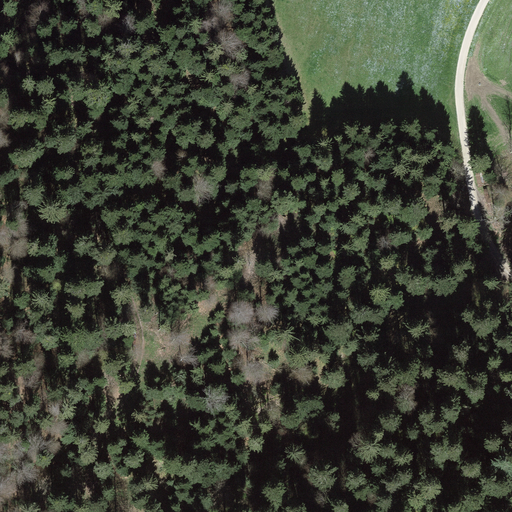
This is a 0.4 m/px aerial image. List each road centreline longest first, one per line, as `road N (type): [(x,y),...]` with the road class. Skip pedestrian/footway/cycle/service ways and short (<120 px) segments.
road 1 (track): [(92,511),(94,466),(139,354),(137,318),(98,212),(93,131),(55,85),(0,62)]
road 2 (track): [(485,0),(465,45),(461,116),(478,217),(511,277)]
